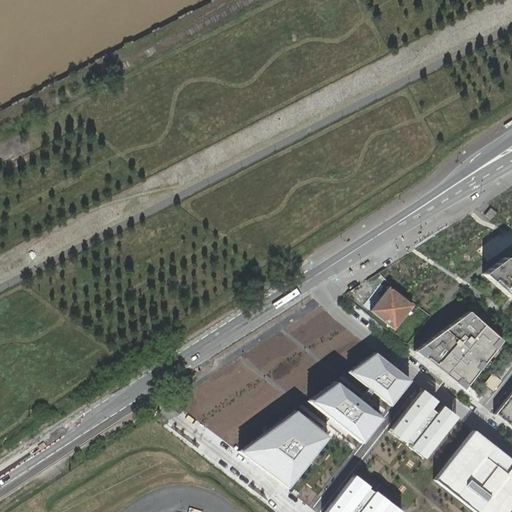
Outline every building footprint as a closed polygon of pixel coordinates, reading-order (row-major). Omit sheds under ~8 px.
[(490,207),(484,214),(490,219),(496,212),(490,207)] [(458,245),(471,237),(465,227),(452,235),(458,245)] [(511,264),(504,257),(482,273),(510,298),(511,295),(511,264)] [(389,286),(370,311),(393,330),(412,305),(389,286)] [(500,341),(467,311),(413,351),(462,390),(500,341)] [(375,353),(347,371),(389,406),(409,380),(375,353)] [(190,389),(210,422),(238,406),(219,372),(190,389)] [(334,381),(306,400),(359,443),(379,419),(334,381)] [(436,401),(420,389),(387,431),(423,459),(456,417),(442,406),(435,414),(429,410),(436,401)] [(511,389),(496,410),(511,423),(511,389)] [(295,410),(238,451),(288,490),(329,437),(295,410)] [(508,511),(511,508),(511,459),(472,429),(433,478),(476,511),(508,511)] [(400,511),(353,475),(324,511),(400,511)]
